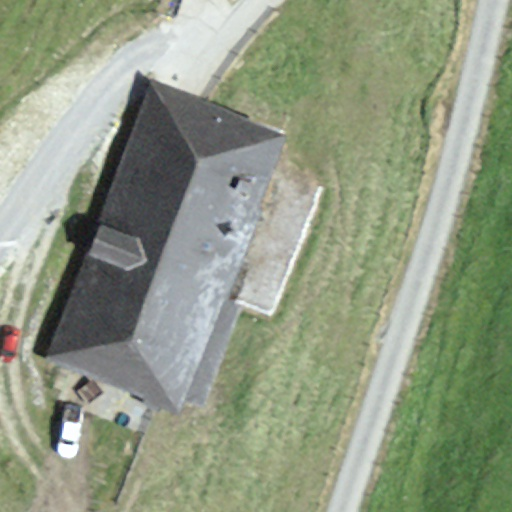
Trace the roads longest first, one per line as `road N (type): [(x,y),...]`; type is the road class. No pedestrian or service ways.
road 1 (unclassified): [(498,0),(445,201),(342,511)]
road 2 (track): [(49,150),(49,213),(12,311),(5,381),(59,511)]
road 3 (track): [(49,150),(121,70),(222,31),(254,0)]
